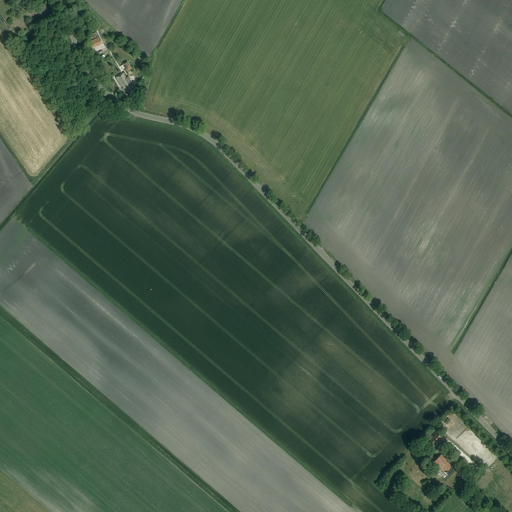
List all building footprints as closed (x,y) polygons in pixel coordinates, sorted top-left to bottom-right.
[(91,42),(94,48),(102,44),(99,38),(91,42)] [(127,61),(123,64),(127,71),(131,69),(127,61)] [(132,90),(123,74),(116,78),(124,92),(125,92),(126,93),(132,90)] [(428,443),(433,448),(442,438),(436,432),(431,438),(432,439),(428,443)] [(451,464),(442,455),(434,463),(443,472),(444,472),(448,475),(454,469),(450,465),(451,464)]
